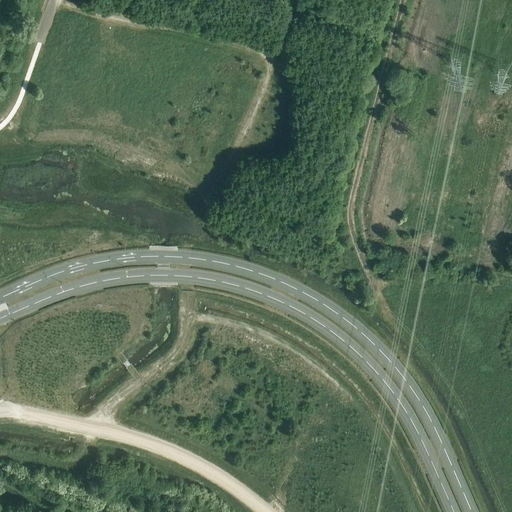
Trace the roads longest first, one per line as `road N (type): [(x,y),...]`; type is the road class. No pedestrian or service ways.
road 1 (tertiary): [(470,511),(423,410),(392,366),(343,317),(287,284),(205,260),(147,257),(84,265),(0,298)]
road 2 (tertiary): [(0,319),(92,283),(143,276),(231,283),(267,297),(303,313),(368,362),(418,434),(453,511)]
road 3 (track): [(0,412),(106,429),(177,454),(263,511)]
road 4 (unclassified): [(364,258),(353,201),(404,0)]
